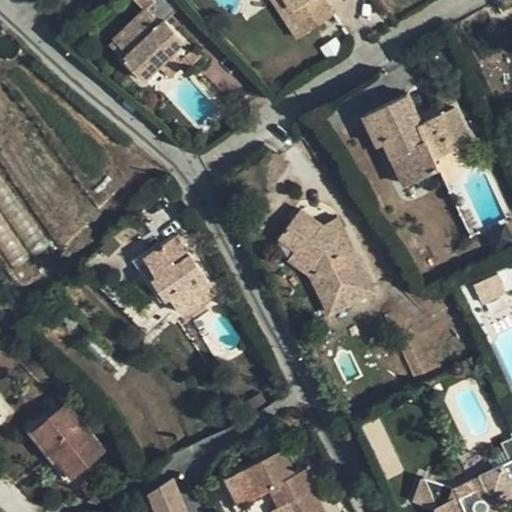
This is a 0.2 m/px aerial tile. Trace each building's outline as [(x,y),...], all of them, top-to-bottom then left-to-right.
[(185,0),(150,0),(148,3),(115,32),(129,48),(125,52),(146,75),(160,62),(173,50),(185,62),(189,66),(201,54),(179,29),(175,32),(163,20),(168,16),(185,0)] [(281,0),(303,33),(310,28),(296,7),(299,1),(298,0),(281,0)] [(298,0),(299,1),(296,7),(310,28),(338,9),(331,0),(298,0)] [(179,29),(168,16),(163,20),(175,32),(179,29)] [(111,36),(125,52),(129,48),(115,32),(111,36)] [(172,75),(185,62),(173,50),(160,62),(172,75)] [(402,151),(415,178),(440,167),(435,157),(450,149),(468,141),(462,128),(479,121),(470,100),(435,116),(423,121),(419,114),(408,91),(399,96),(364,113),(379,143),(385,140),(392,155),(402,151)] [(435,116),(431,108),(419,114),(423,121),(435,116)] [(479,121),(462,128),(468,141),(486,134),(479,121)] [(455,160),(450,149),(435,157),(440,167),(455,160)] [(405,183),(415,178),(402,151),(392,155),(405,183)] [(151,219),(168,208),(161,197),(144,209),(151,219)] [(371,292),(338,223),(323,230),(315,224),(318,220),(300,207),(279,236),(295,248),(309,259),(302,267),(311,275),(329,313),(371,292)] [(323,224),(318,220),(315,224),(323,230),(338,223),(335,218),(323,224)] [(176,235),(162,245),(144,256),(157,274),(153,277),(167,298),(171,296),(183,314),(215,292),(176,235)] [(161,302),(167,298),(153,277),(157,274),(144,256),(162,245),(159,241),(132,259),(161,302)] [(288,258),(302,267),(309,259),(295,248),(288,258)] [(482,304),(506,293),(498,274),(474,285),(482,304)] [(79,332),(86,326),(69,310),(61,318),(71,329),(74,327),(79,332)] [(101,363),(110,353),(90,333),(81,342),(101,363)] [(0,377),(1,379),(20,361),(2,342),(0,343),(0,377)] [(89,457),(102,446),(66,403),(34,430),(71,476),(89,463),(89,457)] [(105,450),(102,446),(89,457),(89,463),(105,450)] [(281,452),(240,473),(253,500),(267,493),(277,511),(288,506),(291,511),(322,511),(302,471),(293,476),(281,452)] [(511,490),(511,457),(473,482),(481,497),(475,500),(480,511),(511,511),(502,497),(511,490)] [(189,511),(176,482),(149,499),(154,511),(189,511)] [(467,486),(475,500),(481,497),(473,482),(467,486)] [(475,500),(467,486),(455,493),(462,508),(475,500)] [(480,511),(475,500),(462,508),(455,493),(453,494),(421,493),(420,511),(480,511)]
